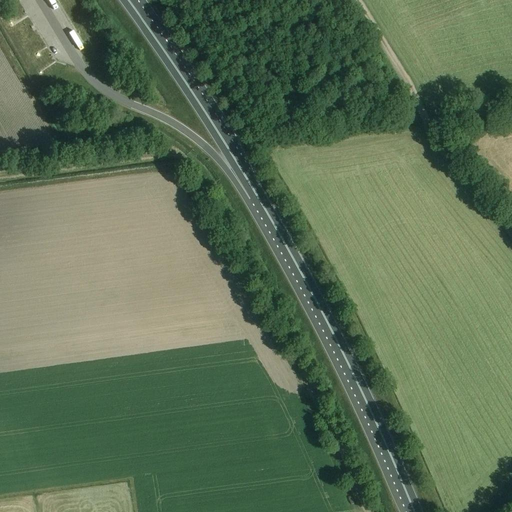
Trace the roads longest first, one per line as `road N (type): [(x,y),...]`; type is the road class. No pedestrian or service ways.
road 1 (trunk): [(414,511),(359,387),(260,201)]
road 2 (track): [(343,0),(419,119),(511,237)]
road 3 (trunk): [(260,201),(128,0)]
road 4 (trunk): [(103,87),(191,135),(260,201)]
